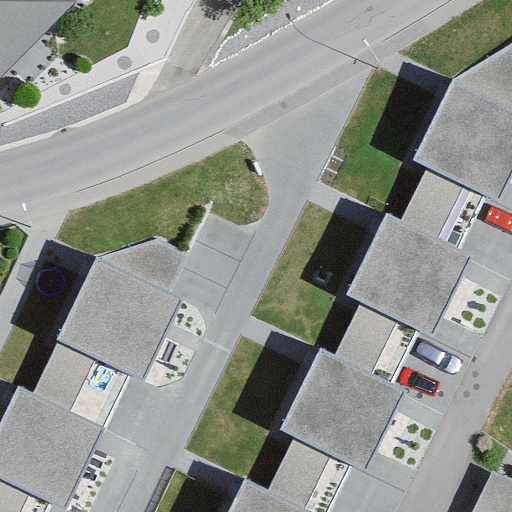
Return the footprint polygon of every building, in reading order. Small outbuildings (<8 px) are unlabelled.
[(0,0),(0,79),(78,0),(0,0)] [(511,174),(511,99),(454,73),(415,156),(502,197),(511,174)] [(473,247),(386,207),(347,290),(434,331),(473,247)] [(184,292),(97,251),(58,335),(145,375),(184,292)] [(408,382),(321,342),(282,425),(369,465),(408,382)] [(104,422),(18,382),(0,419),(0,475),(65,506),(104,422)] [(511,511),(511,478),(492,469),(470,511),(511,511)] [(329,511),(247,473),(228,511),(329,511)]
